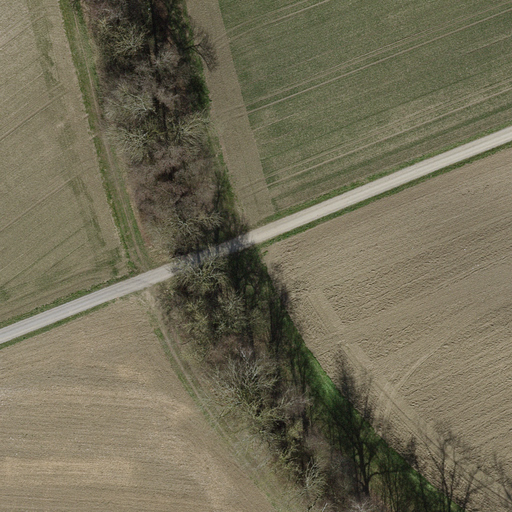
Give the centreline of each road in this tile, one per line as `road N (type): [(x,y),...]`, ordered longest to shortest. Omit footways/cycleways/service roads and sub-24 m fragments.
road 1 (track): [(0,337),(511,133)]
road 2 (track): [(294,511),(195,381),(150,278)]
